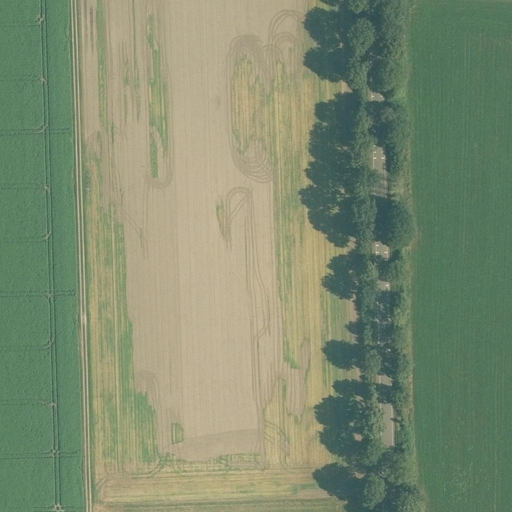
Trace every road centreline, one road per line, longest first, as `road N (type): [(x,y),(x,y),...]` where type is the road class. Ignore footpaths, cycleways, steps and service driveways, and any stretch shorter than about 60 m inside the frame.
road 1 (track): [(73,0),(91,511)]
road 2 (tertiary): [(387,511),(374,0)]
